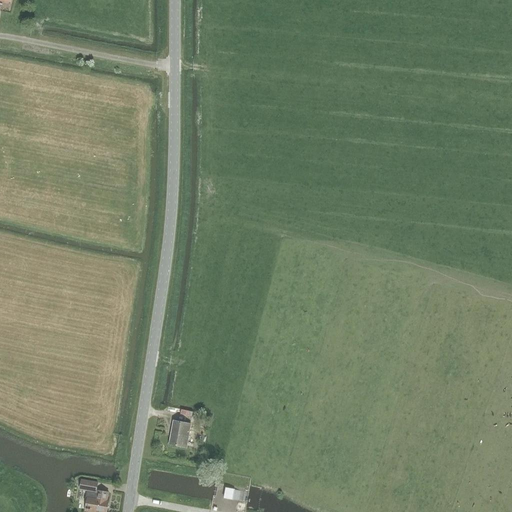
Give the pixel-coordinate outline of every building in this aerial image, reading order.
[(184,410),(183,416),(194,419),(196,413),(184,410)] [(196,431),(190,430),(191,425),(173,421),(169,445),(187,448),(188,441),(194,442),(196,431)] [(79,490),(82,490),(94,493),(96,482),(81,480),(79,490)] [(223,499),(232,500),(233,490),(225,489),(223,499)] [(98,491),(97,496),(96,500),(87,498),(85,511),(89,511),(92,511),(97,511),(106,511),(109,502),(107,502),(108,493),(98,491)]
